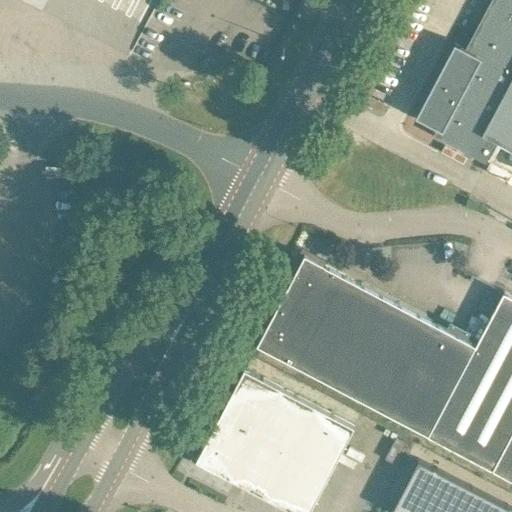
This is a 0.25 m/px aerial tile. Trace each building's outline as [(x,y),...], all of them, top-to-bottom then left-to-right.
[(511,0),(495,0),(471,49),(455,40),(416,114),(440,127),(439,131),(475,150),(472,154),(486,161),(498,138),(511,145),(511,0)] [(225,59),(230,50),(226,47),(220,56),(225,59)] [(120,206),(122,193),(125,167),(97,163),(91,202),(120,206)] [(511,293),(504,289),(476,343),(341,272),(304,253),(257,343),(489,465),(511,477),(511,293)] [(202,461),(235,479),(297,511),(308,511),(354,424),(244,366),(206,439),(206,440),(197,458),(202,461)] [(511,511),(511,506),(418,458),(392,509),(398,511),(511,511)]
